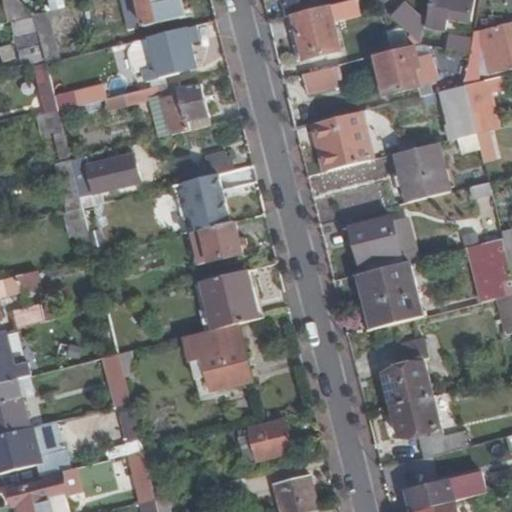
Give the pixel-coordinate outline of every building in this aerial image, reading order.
[(35,17),(17,0),(5,0),(11,23),(35,17)] [(185,18),(180,0),(140,0),(147,27),(185,18)] [(286,0),(291,16),(297,15),(317,10),(314,0),(286,0)] [(472,12),(474,0),(436,0),(432,29),(446,31),(449,9),(472,12)] [(317,10),(297,15),(308,59),(341,52),(330,6),(317,10)] [(48,65),(62,62),(55,32),(61,30),(56,11),(36,16),(37,21),(42,42),(43,47),(46,59),(48,65)] [(42,42),(37,21),(15,26),(20,47),(42,42)] [(511,25),(482,33),(483,39),(493,75),(511,69),(511,25)] [(188,30),(166,36),(167,43),(190,37),(188,30)] [(482,33),(475,34),(474,41),(472,54),(467,88),(480,84),(483,39),(482,33)] [(198,67),(190,37),(167,43),(154,46),(159,69),(146,72),(149,84),(179,77),(178,73),(198,67)] [(457,39),(454,51),(472,54),(474,41),(457,39)] [(25,64),(46,59),(43,47),(22,52),(25,64)] [(420,62),(416,48),(378,57),(388,95),(413,89),(416,100),(429,96),(426,87),(446,81),(440,60),(433,62),(432,59),(420,62)] [(311,74),(334,68),(345,65),(341,52),(308,59),(311,74)] [(48,65),(39,68),(50,112),(39,115),(40,118),(60,113),(48,65)] [(311,74),(305,76),(310,96),(339,89),(334,68),(311,74)] [(110,101),(144,93),(141,82),(107,90),(110,101)] [(184,92),(182,84),(144,93),(110,101),(113,112),(164,100),(174,138),(194,132),(190,121),(210,116),(203,88),(184,92)] [(469,97),(479,136),(493,132),(480,84),(467,88),(469,97)] [(453,143),(479,136),(469,97),(447,102),(453,127),(449,128),(453,143)] [(40,118),(39,119),(44,137),(54,135),(61,164),(72,162),(60,113),(40,118)] [(318,124),(330,175),(373,164),(361,114),(318,124)] [(213,128),(210,116),(190,121),(194,132),(213,128)] [(400,156),(411,205),(453,194),(440,146),(400,156)] [(220,176),(234,172),(231,161),(228,161),(226,154),(210,158),(215,177),(220,176)] [(89,158),(72,162),(81,200),(142,184),(135,157),(92,168),(89,158)] [(72,162),(61,164),(57,166),(70,214),(84,211),(81,200),(72,162)] [(186,186),(198,233),(232,224),(220,176),(215,177),(186,186)] [(475,201),(494,196),(491,184),(473,189),(475,201)] [(89,232),(84,211),(70,214),(66,215),(72,236),(75,235),(89,232)] [(411,264),(419,262),(408,220),(394,224),(404,266),(411,264)] [(367,266),(369,275),(404,266),(394,224),(393,221),(355,231),(364,267),(367,266)] [(244,255),(236,223),(232,224),(198,233),(193,234),(202,266),(244,255)] [(89,232),(75,235),(78,245),(92,241),(89,232)] [(511,297),(511,267),(505,240),(472,248),(486,304),(497,301),(507,299),(511,297)] [(362,276),(377,331),(425,319),(411,264),(404,266),(369,275),(362,276)] [(38,274),(0,282),(0,300),(42,289),(38,274)] [(239,326),(260,321),(249,274),(205,286),(216,331),(239,326)] [(511,323),(511,321),(507,299),(497,301),(503,325),(511,323)] [(20,328),(45,322),(41,307),(17,314),(20,328)] [(254,382),(239,326),(216,331),(187,339),(192,361),(207,358),(215,391),(254,382)] [(0,386),(19,382),(33,378),(30,366),(18,369),(9,331),(0,333),(0,386)] [(207,358),(192,361),(203,403),(217,400),(215,391),(207,358)] [(385,378),(393,408),(434,398),(425,359),(399,366),(401,373),(385,378)] [(132,404),(125,372),(110,376),(118,408),(132,404)] [(0,437),(30,430),(19,382),(0,386),(0,437)] [(418,434),(426,460),(468,450),(464,434),(444,439),(434,398),(393,408),(400,438),(418,434)] [(132,404),(118,408),(126,441),(140,438),(132,404)] [(285,422),(251,430),(257,461),(292,454),(285,422)] [(251,430),(251,426),(236,429),(243,465),(257,461),(251,430)] [(0,437),(0,476),(42,466),(44,466),(41,458),(34,429),(30,430),(0,437)] [(71,450),(41,458),(44,466),(42,466),(45,478),(76,470),(71,450)] [(129,457),(141,504),(156,500),(150,477),(144,453),(129,457)] [(150,477),(156,500),(168,497),(162,474),(150,477)] [(408,494),(412,511),(420,511),(437,508),(466,501),(487,496),(482,476),(408,494)] [(280,511),(317,511),(309,477),(274,487),(280,511)] [(241,497),(238,480),(214,486),(218,502),(241,497)] [(11,494),(14,509),(20,508),(20,511),(52,511),(46,485),(11,494)] [(171,511),(168,497),(156,500),(158,511),(171,511)] [(158,511),(156,500),(141,504),(142,511),(158,511)] [(466,501),(437,508),(437,511),(456,511),(457,511),(467,508),(466,501)]
